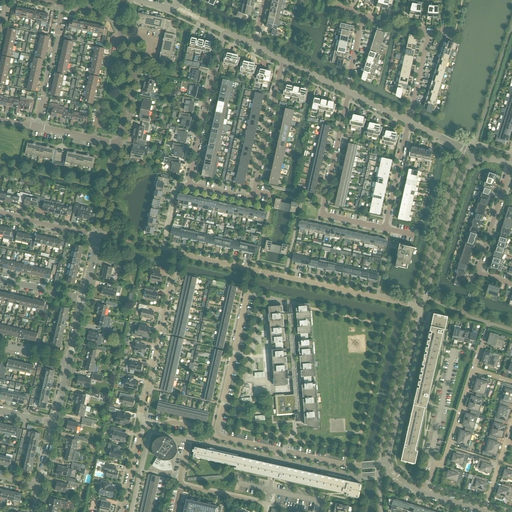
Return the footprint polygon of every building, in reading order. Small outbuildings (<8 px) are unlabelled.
[(383,0),(381,9),(382,9),(382,8),(387,9),(387,10),(388,3),(392,4),(392,0),(383,0)] [(414,16),(417,2),(417,1),(413,1),(413,0),(413,1),(409,0),(408,0),(407,7),(411,8),(409,15),(409,14),(414,15),(414,16)] [(272,6),(271,7),(272,7),(276,8),(283,10),(283,8),(284,5),(284,4),(281,3),(281,4),(273,2),(273,1),(272,5),(272,6)] [(421,10),(424,10),(425,3),(417,2),(414,16),(415,16),(420,16),(420,17),(421,10)] [(432,18),(433,18),(433,6),(429,6),(429,3),(425,3),(424,10),(428,11),(427,18),(427,17),(432,18)] [(242,8),(242,10),(250,12),(251,12),(251,11),(252,10),(252,8),(252,7),(251,6),(243,5),(240,4),(240,5),(243,6),(242,8)] [(433,6),(433,18),(433,19),(433,18),(438,18),(438,19),(438,11),(442,11),(442,5),(438,5),(438,6),(433,6)] [(15,16),(20,17),(22,8),(17,7),(16,9),(13,9),(10,22),(13,23),(15,16)] [(270,12),(270,13),(271,13),(282,15),(283,10),(276,8),(272,7),(271,7),(271,8),(271,10),(270,12)] [(251,12),(250,12),(242,10),(241,10),(241,12),(238,11),(236,17),(241,19),(244,14),(245,14),(250,16),(251,12)] [(43,13),(41,22),(47,23),(45,32),(48,32),(51,17),(48,16),(49,14),(43,13)] [(159,51),(159,52),(159,51),(165,53),(164,55),(159,54),(158,54),(160,54),(159,60),(170,62),(176,35),(177,28),(173,27),(171,25),(172,21),(165,19),(138,13),(136,24),(141,25),(141,27),(142,21),(145,22),(144,27),(143,27),(144,27),(144,26),(155,28),(154,30),(155,30),(155,29),(156,24),(158,25),(157,30),(158,29),(163,30),(163,29),(165,30),(166,30),(166,31),(165,33),(164,38),(162,38),(168,39),(167,41),(162,40),(161,40),(161,41),(163,41),(161,52),(159,51)] [(268,23),(268,24),(277,26),(279,26),(280,22),(281,21),(280,21),(278,20),(270,18),(269,18),(268,21),(268,23)] [(71,28),(77,29),(79,21),(73,20),(72,24),(69,23),(68,31),(71,32),(71,28)] [(341,23),(339,29),(350,31),(350,28),(353,29),(354,26),(341,23)] [(280,26),(279,26),(277,26),(268,24),(267,27),(272,29),(272,28),(273,29),(271,34),(276,36),(279,31),(277,30),(277,28),(280,29),(280,27),(280,26)] [(105,27),(100,25),(98,34),(103,35),(102,42),(105,43),(108,29),(105,28),(105,27)] [(374,33),(373,35),(383,39),(385,33),(381,32),(382,28),(377,27),(375,34),(374,33)] [(338,36),(337,40),(347,42),(348,40),(351,40),(351,37),(348,37),(335,34),(335,35),(338,36)] [(404,42),(404,43),(416,46),(417,43),(420,43),(420,41),(414,39),(414,36),(409,34),(407,42),(404,42)] [(373,35),(372,41),(373,41),(385,45),(385,44),(382,43),(383,39),(373,35)] [(187,52),(189,53),(191,49),(193,50),(193,51),(194,52),(195,53),(196,49),(198,41),(197,41),(197,39),(195,39),(195,37),(192,36),(189,47),(188,47),(187,52)] [(198,41),(196,49),(195,53),(200,54),(201,50),(203,51),(205,43),(204,42),(204,41),(202,41),(202,38),(199,38),(198,41)] [(206,39),(205,43),(203,51),(203,52),(208,53),(208,52),(210,52),(210,53),(213,44),(211,44),(211,43),(209,42),(209,40),(206,39)] [(442,42),(441,47),(453,51),(454,49),(451,48),(452,44),(450,44),(451,42),(448,41),(448,42),(448,43),(442,42)] [(407,45),(406,49),(415,51),(415,49),(419,49),(419,46),(416,46),(404,43),(404,44),(407,45)] [(335,47),(334,51),(345,54),(345,53),(345,51),(348,51),(349,48),(346,48),(333,45),(332,46),(335,47)] [(371,48),(370,51),(381,55),(382,54),(379,53),(380,49),(370,46),(369,48),(371,48)] [(440,50),(439,52),(451,56),(452,56),(453,52),(453,51),(441,47),(442,48),(441,51),(440,50)] [(402,53),(401,54),(414,57),(414,54),(417,54),(418,52),(415,51),(406,49),(404,49),(403,53),(402,53)] [(330,55),(330,56),(344,59),(344,56),(347,57),(348,54),(345,53),(345,54),(334,51),(332,51),(332,55),(330,55)] [(367,54),(367,56),(379,60),(380,56),(381,56),(381,55),(370,51),(369,54),(367,54)] [(225,64),(230,66),(233,52),(229,52),(229,54),(227,53),(226,55),(225,54),(224,54),(224,63),(225,63),(225,64)] [(233,52),(230,66),(235,67),(235,65),(237,66),(240,57),(240,58),(238,57),(238,56),(236,55),(236,53),(233,52)] [(440,55),(439,58),(450,62),(450,60),(451,56),(439,52),(438,54),(440,55)] [(404,56),(403,60),(412,62),(413,60),(416,60),(417,57),(414,57),(401,54),(401,56),(404,56)] [(336,66),(338,67),(337,67),(340,69),(340,68),(341,68),(343,62),(346,62),(346,60),(344,59),(330,56),(330,57),(331,58),(330,62),(337,64),(336,66)] [(368,58),(366,62),(378,65),(378,64),(377,64),(379,60),(367,56),(366,58),(368,58)] [(247,74),(249,61),(246,60),(246,62),(243,62),(243,63),(241,62),(240,71),(242,71),(241,74),(246,76),(247,74)] [(253,61),(249,61),(247,74),(251,75),(252,73),(253,74),(256,66),(256,65),(256,66),(254,65),(255,64),(252,64),(253,61)] [(364,64),(363,66),(375,70),(377,66),(378,66),(378,65),(366,62),(366,65),(364,64)] [(435,63),(434,69),(435,69),(447,72),(448,67),(445,66),(435,63)] [(402,67),(401,72),(410,74),(410,73),(411,71),(414,71),(414,68),(411,68),(399,65),(399,67),(402,67)] [(0,66),(0,72),(8,74),(9,69),(0,66)] [(191,79),(199,81),(201,74),(200,74),(198,74),(199,71),(199,68),(190,66),(188,72),(192,73),(191,79)] [(364,69),(363,72),(375,76),(375,74),(374,74),(375,70),(363,66),(363,68),(364,69)] [(258,83),(263,84),(266,69),(262,68),(262,70),(260,70),(259,71),(258,70),(257,70),(256,79),(257,79),(258,79),(258,83)] [(266,69),(263,84),(267,85),(268,81),(270,82),(273,74),(273,73),(273,74),(271,73),(271,72),(269,72),(269,69),(266,69)] [(362,75),(361,74),(360,77),(362,77),(361,78),(362,79),(365,81),(365,80),(366,80),(366,79),(372,80),(373,76),(375,77),(375,76),(363,72),(362,75)] [(433,77),(432,80),(443,83),(444,82),(443,82),(444,77),(442,77),(432,74),(431,76),(433,77)] [(145,79),(144,85),(153,87),(154,83),(158,84),(160,78),(152,76),(151,80),(145,79)] [(399,78),(398,83),(408,85),(408,82),(411,82),(412,80),(409,79),(397,76),(396,78),(399,78)] [(187,94),(196,96),(197,90),(197,89),(197,90),(195,89),(196,83),(182,80),(180,88),(188,90),(187,94)] [(222,84),(222,85),(231,87),(234,88),(235,82),(223,80),(222,84)] [(429,83),(428,85),(441,88),(442,84),(443,85),(443,83),(432,80),(431,83),(429,83)] [(394,88),(406,90),(407,87),(410,88),(411,85),(408,85),(398,83),(395,82),(394,86),(394,88)] [(285,97),(290,98),(292,88),(293,85),(289,84),(289,86),(286,86),(286,87),(284,86),(283,95),(285,95),(285,97)] [(153,87),(144,85),(142,91),(149,93),(148,96),(156,98),(157,94),(153,93),(154,91),(153,91),(153,87)] [(291,100),(296,101),(299,90),(300,86),(296,85),(296,88),(293,87),(293,88),(292,88),(290,98),(290,96),(292,97),(291,100)] [(429,87),(428,91),(440,94),(441,93),(440,93),(441,88),(428,85),(428,87),(429,87)] [(299,90),(296,101),(297,98),(299,98),(299,100),(304,101),(307,88),(303,87),(303,89),(300,89),(300,90),(299,90)] [(409,91),(406,90),(394,88),(394,89),(397,90),(396,95),(397,96),(396,96),(399,98),(399,97),(401,97),(401,95),(405,96),(406,93),(409,93),(409,91)] [(426,94),(425,96),(437,100),(439,96),(440,96),(440,94),(428,91),(427,94),(426,94)] [(319,111),(321,101),(320,101),(320,100),(317,99),(318,97),(315,96),(311,111),(312,112),(316,112),(317,109),(319,109),(319,111)] [(426,98),(425,102),(437,105),(437,104),(436,104),(437,100),(425,96),(424,98),(426,98)] [(185,104),(184,110),(192,112),(194,105),(193,105),(191,105),(192,102),(193,99),(183,97),(181,103),(185,104)] [(34,100),(26,98),(25,101),(23,110),(29,111),(29,109),(32,109),(34,102),(34,100)] [(325,114),(328,103),(327,102),(327,101),(324,101),(325,99),(322,98),(321,101),(319,111),(324,112),(324,111),(326,111),(325,114)] [(328,103),(325,114),(330,115),(331,112),(333,112),(333,113),(336,104),(335,104),(334,104),(334,103),(332,102),(332,100),(329,99),(328,103)] [(142,102),(141,109),(150,111),(151,104),(150,104),(151,101),(143,100),(143,102),(142,102)] [(437,105),(425,102),(424,105),(422,104),(422,107),(427,108),(426,110),(427,111),(430,113),(430,112),(431,112),(432,110),(434,111),(435,107),(436,107),(437,105)] [(51,115),(57,117),(59,105),(51,103),(49,113),(52,113),(51,115)] [(149,123),(150,118),(150,117),(149,117),(150,111),(141,109),(139,115),(140,115),(139,118),(140,118),(140,121),(149,123)] [(504,113),(503,116),(511,118),(511,112),(501,110),(501,111),(504,113)] [(85,113),(80,112),(78,121),(83,122),(84,120),(86,121),(88,114),(85,113)] [(180,125),(189,127),(190,120),(188,120),(189,117),(188,117),(189,114),(179,112),(178,118),(182,119),(180,125)] [(284,116),(283,119),(291,121),(293,116),(279,113),(279,114),(284,116)] [(350,128),(355,129),(359,114),(355,113),(355,116),(353,115),(352,116),(351,116),(350,116),(349,125),(350,125),(350,124),(351,125),(350,128)] [(359,114),(355,129),(356,129),(360,130),(360,128),(361,128),(361,127),(363,127),(363,128),(366,119),(365,119),(364,119),(364,118),(361,117),(362,115),(359,114)] [(367,136),(372,137),(375,122),(372,121),(371,124),(369,123),(369,124),(367,124),(366,133),(366,132),(368,133),(367,136)] [(500,123),(499,127),(510,130),(510,131),(511,131),(511,129),(511,128),(511,126),(511,124),(498,121),(498,122),(500,123)] [(214,122),(212,127),(213,128),(222,130),(225,130),(226,125),(223,124),(214,122)] [(375,122),(372,137),(377,138),(377,135),(379,135),(379,136),(382,127),(380,127),(380,126),(378,125),(379,123),(375,122)] [(134,129),(134,132),(143,134),(144,130),(148,131),(150,124),(142,123),(141,127),(134,125),(134,129)] [(281,126),(281,130),(289,132),(290,127),(277,124),(277,125),(281,126)] [(177,140),(185,142),(187,136),(187,135),(187,136),(185,135),(185,132),(186,129),(176,127),(175,134),(178,134),(177,140)] [(221,135),(224,135),(225,130),(222,130),(213,128),(212,127),(211,133),(221,135)] [(495,130),(495,132),(498,133),(498,132),(509,136),(510,133),(511,131),(510,131),(510,130),(499,127),(498,130),(495,130)] [(383,144),(388,145),(392,130),(388,129),(388,132),(385,131),(385,132),(383,132),(382,141),(382,140),(384,141),(383,144)] [(392,130),(388,145),(393,146),(394,143),(395,143),(396,144),(399,135),(398,135),(396,135),(397,134),(394,133),(395,131),(392,130)] [(143,134),(134,132),(132,138),(139,139),(138,143),(140,144),(140,145),(145,146),(147,135),(143,134)] [(498,133),(495,132),(494,133),(497,135),(495,141),(504,144),(506,141),(507,142),(508,140),(509,136),(498,132),(498,133)] [(211,133),(210,138),(211,138),(222,141),(224,135),(221,135),(211,133)] [(279,137),(278,141),(287,142),(288,137),(275,134),(274,136),(279,137)] [(209,143),(221,146),(222,141),(211,138),(210,138),(209,143)] [(67,152),(62,151),(59,151),(54,150),(55,149),(49,147),(50,145),(47,145),(46,147),(36,144),(36,143),(33,142),(33,144),(27,143),(25,154),(52,160),(51,164),(64,166),(65,162),(92,168),(95,157),(89,156),(90,154),(87,154),(86,155),(76,153),(76,151),(73,151),(73,153),(67,151),(67,152)] [(174,156),(182,158),(184,151),(183,151),(181,151),(182,148),(182,145),(173,143),(172,145),(171,149),(175,150),(174,156)] [(209,143),(208,149),(217,151),(220,151),(221,146),(209,143)] [(153,148),(148,147),(145,146),(140,145),(139,149),(133,148),(133,147),(132,147),(131,156),(142,159),(143,155),(147,156),(148,151),(152,152),(153,148)] [(277,147),(276,151),(284,153),(286,148),(272,145),(272,146),(277,147)] [(410,158),(415,159),(417,149),(417,150),(418,146),(414,145),(414,148),(412,147),(412,148),(410,148),(409,148),(409,156),(410,157),(410,158)] [(422,162),(422,161),(424,151),(425,148),(422,147),(421,149),(419,149),(419,150),(417,150),(417,149),(415,159),(416,158),(418,158),(417,161),(422,162)] [(424,151),(422,161),(423,159),(425,160),(424,161),(427,162),(427,165),(430,166),(431,161),(430,161),(432,149),(429,148),(428,151),(426,150),(426,151),(424,151)] [(206,154),(205,159),(206,159),(218,162),(219,157),(216,156),(207,154),(206,154)] [(274,158),(274,162),(282,164),(283,158),(270,155),(269,157),(274,158)] [(170,171),(178,173),(179,173),(180,166),(178,166),(178,163),(179,160),(164,157),(163,157),(162,160),(164,160),(163,163),(172,165),(170,171)] [(204,164),(216,167),(218,162),(206,159),(205,159),(204,164)] [(204,165),(203,170),(204,170),(215,172),(216,167),(204,164),(204,165)] [(272,168),(271,172),(280,174),(281,169),(267,166),(267,167),(272,168)] [(204,170),(203,170),(203,171),(202,175),(213,178),(214,174),(215,174),(215,172),(204,170)] [(486,177),(495,180),(496,178),(495,178),(496,176),(497,175),(488,172),(487,173),(487,174),(486,177)] [(154,185),(157,186),(163,187),(164,184),(165,184),(167,184),(168,179),(167,179),(168,176),(169,176),(168,176),(167,175),(166,175),(165,174),(164,174),(163,174),(162,174),(161,175),(162,175),(161,177),(159,177),(157,182),(155,181),(154,185)] [(279,179),(265,176),(265,178),(270,179),(269,183),(277,185),(279,179)] [(484,182),(494,185),(495,184),(494,183),(495,180),(486,177),(485,179),(486,179),(485,182),(484,182)] [(483,187),(492,190),(493,189),(492,188),(494,185),(484,182),(484,184),(483,187)] [(316,187),(307,185),(306,191),(315,193),(316,187)] [(152,194),(154,195),(161,196),(162,193),(163,193),(165,193),(166,188),(163,187),(157,186),(155,191),(153,190),(152,194)] [(480,187),(479,192),(490,195),(491,194),(490,193),(492,190),(483,187),(480,187)] [(5,202),(11,203),(13,195),(14,192),(7,191),(7,194),(6,193),(5,202)] [(18,202),(21,202),(23,193),(20,192),(20,194),(17,193),(17,196),(13,195),(11,203),(12,203),(12,204),(15,204),(18,205),(18,202)] [(477,197),(479,198),(489,201),(490,199),(489,199),(490,195),(479,192),(477,197)] [(24,204),(30,205),(32,195),(23,193),(21,202),(24,203),(24,204)] [(37,206),(39,207),(42,197),(32,195),(30,205),(37,207),(37,206)] [(150,204),(152,204),(159,205),(160,202),(161,202),(163,203),(164,197),(161,196),(154,195),(153,200),(151,199),(150,204)] [(42,197),(39,207),(43,207),(42,210),(48,212),(50,204),(51,201),(45,200),(45,198),(42,197)] [(478,203),(487,206),(488,204),(487,204),(489,201),(479,198),(479,200),(478,203),(478,202),(478,203)] [(48,212),(54,213),(56,205),(57,202),(51,201),(50,204),(48,212)] [(476,208),(486,211),(486,209),(485,209),(487,206),(478,203),(477,205),(478,205),(477,208),(476,208)] [(54,213),(60,215),(62,206),(63,207),(63,204),(61,204),(60,206),(56,205),(54,213)] [(62,206),(60,215),(67,216),(67,214),(70,215),(73,206),(67,204),(66,207),(63,207),(62,206)] [(80,205),(75,204),(73,212),(78,213),(77,217),(81,218),(81,217),(84,218),(85,219),(86,219),(87,219),(88,219),(91,209),(89,208),(88,208),(86,207),(85,208),(80,206),(80,205)] [(148,213),(150,213),(157,214),(158,211),(159,211),(161,212),(162,206),(159,205),(152,204),(151,209),(149,208),(148,213)] [(475,213),(484,216),(485,214),(484,214),(486,211),(476,208),(476,210),(475,213)] [(400,212),(399,214),(400,214),(412,217),(414,217),(414,216),(412,215),(409,215),(410,211),(400,209),(400,212)] [(258,221),(257,221),(257,223),(262,224),(264,218),(265,218),(265,214),(265,212),(262,212),(261,212),(261,211),(260,211),(258,221)] [(146,222),(148,222),(155,224),(156,220),(157,220),(159,221),(160,215),(157,214),(150,213),(149,218),(147,218),(146,222)] [(473,218),(482,221),(483,220),(482,219),(484,216),(475,213),(474,215),(473,218)] [(477,229),(478,226),(479,226),(480,226),(482,221),(473,218),(472,220),(473,220),(472,223),(471,223),(471,224),(472,224),(471,227),(470,226),(470,227),(477,229)] [(155,224),(148,222),(147,227),(145,227),(144,231),(146,231),(146,232),(153,233),(154,229),(155,229),(157,230),(158,224),(155,224)] [(9,241),(12,242),(14,232),(11,232),(12,229),(6,227),(4,235),(3,237),(10,239),(9,241)] [(179,239),(180,236),(179,236),(181,229),(171,227),(170,232),(171,232),(171,234),(174,235),(173,237),(175,238),(175,237),(179,238),(178,239),(179,239)] [(469,232),(478,235),(479,233),(478,233),(480,230),(480,229),(477,229),(470,227),(471,227),(469,232)] [(501,233),(500,236),(506,238),(507,235),(509,236),(511,230),(510,230),(502,227),(500,233),(501,233)] [(187,241),(188,238),(189,231),(181,229),(179,236),(180,236),(182,237),(182,239),(183,240),(183,239),(187,240),(187,241)] [(196,242),(197,240),(196,240),(198,233),(189,231),(188,238),(191,238),(190,241),(192,242),(192,241),(196,242),(195,242),(196,242)] [(16,240),(22,242),(24,234),(17,232),(17,233),(14,232),(12,242),(15,243),(16,240)] [(467,237),(476,240),(477,238),(476,238),(478,235),(469,232),(468,234),(468,237),(467,237)] [(204,244),(205,241),(206,235),(198,233),(196,240),(197,240),(199,240),(199,243),(200,243),(204,244)] [(27,246),(31,246),(33,237),(30,236),(30,235),(24,234),(22,242),(28,243),(27,246)] [(37,243),(41,244),(43,236),(36,235),(36,237),(33,237),(31,246),(34,247),(34,246),(37,246),(37,243)] [(213,245),(214,243),(213,243),(215,236),(206,235),(205,241),(208,242),(207,245),(209,245),(213,246),(212,246),(213,246),(213,245)] [(498,238),(497,241),(506,244),(509,239),(506,238),(500,236),(499,235),(499,236),(500,236),(499,238),(498,238)] [(213,243),(214,243),(213,245),(216,246),(216,247),(217,247),(221,247),(221,248),(222,247),(222,245),(223,238),(215,236),(213,243)] [(465,242),(475,245),(476,244),(475,243),(476,240),(467,237),(466,239),(467,239),(466,242),(465,242)] [(222,245),(222,247),(225,248),(224,249),(226,249),(229,249),(229,250),(230,250),(230,247),(232,240),(223,238),(222,245)] [(379,247),(378,250),(384,251),(385,245),(386,245),(387,241),(386,241),(386,239),(385,239),(381,238),(379,247)] [(55,239),(53,247),(59,248),(58,252),(62,253),(64,242),(61,241),(61,240),(55,239)] [(238,252),(239,249),(240,242),(232,240),(230,247),(233,248),(233,251),(234,251),(234,250),(238,251),(238,252)] [(270,251),(270,250),(271,245),(272,241),(266,240),(264,240),(263,243),(265,243),(264,250),(270,251)] [(246,254),(247,254),(249,244),(240,242),(239,249),(242,250),(241,253),(243,253),(243,252),(247,253),(246,254)] [(464,247),(473,250),(474,249),(473,248),(475,245),(465,242),(465,244),(464,247)] [(398,265),(397,266),(407,268),(408,263),(408,262),(409,260),(410,258),(411,259),(413,253),(413,252),(415,248),(416,248),(413,247),(402,245),(400,243),(399,243),(399,245),(398,250),(397,255),(396,260),(396,262),(395,264),(396,264),(398,265)] [(249,244),(247,254),(247,253),(251,254),(251,255),(252,255),(253,252),(256,253),(256,251),(257,251),(258,246),(249,244)] [(282,247),(280,253),(286,254),(287,248),(290,249),(290,245),(288,245),(282,244),(282,247)] [(75,245),(74,251),(82,253),(83,246),(75,245)] [(495,248),(494,251),(501,253),(504,254),(506,255),(508,250),(506,249),(505,249),(496,246),(496,247),(496,248),(495,248)] [(464,253),(471,256),(472,254),(471,253),(473,250),(464,247),(463,249),(464,250),(463,252),(462,252),(462,253),(464,253)] [(70,257),(72,257),(80,259),(82,253),(74,251),(72,251),(70,257)] [(464,259),(470,261),(471,259),(470,258),(471,256),(464,253),(462,253),(462,255),(461,257),(461,258),(464,259)] [(300,266),(302,256),(293,254),(292,259),(292,261),(295,262),(295,264),(296,265),(296,264),(300,265),(300,266)] [(306,264),(309,265),(311,258),(302,256),(300,266),(300,265),(304,266),(305,267),(306,264)] [(3,268),(9,269),(11,261),(12,262),(13,258),(11,257),(10,261),(6,260),(5,260),(3,268)] [(314,267),(317,268),(317,266),(318,267),(319,260),(311,258),(309,265),(308,267),(309,268),(309,267),(313,268),(312,268),(314,269),(314,267)] [(464,264),(468,266),(469,264),(468,264),(470,261),(464,259),(461,258),(460,260),(459,263),(464,264)] [(9,269),(15,271),(17,263),(18,263),(18,259),(17,259),(16,262),(12,262),(11,261),(9,269)] [(15,271),(21,272),(23,264),(24,264),(24,260),(22,260),(22,264),(18,263),(17,263),(15,271)] [(323,268),(326,268),(328,262),(319,260),(318,267),(317,266),(317,268),(317,269),(321,270),(322,271),(323,268)] [(21,272),(27,273),(29,266),(30,266),(30,262),(28,261),(27,265),(24,264),(23,264),(21,272)] [(331,271),(334,272),(334,270),(335,270),(336,263),(328,262),(326,268),(325,271),(326,271),(330,272),(329,272),(331,272),(331,271)] [(500,264),(491,262),(492,262),(491,264),(490,263),(489,267),(501,271),(504,265),(500,264)] [(27,273),(33,275),(35,267),(36,263),(34,263),(33,267),(30,266),(29,266),(27,273)] [(340,271),(343,272),(345,265),(336,263),(335,270),(334,270),(334,272),(334,273),(338,273),(338,274),(339,274),(340,271)] [(464,270),(467,271),(468,269),(467,269),(468,266),(464,264),(459,263),(458,265),(459,265),(458,268),(457,268),(464,270)] [(33,275),(38,276),(40,268),(41,268),(42,265),(40,264),(39,268),(35,267),(33,275)] [(46,270),(44,277),(50,279),(51,274),(54,275),(57,265),(54,264),(52,271),(47,270),(46,270)] [(38,276),(44,277),(46,270),(47,270),(48,266),(46,265),(45,269),(41,268),(40,268),(38,276)] [(348,273),(351,274),(352,274),(353,267),(345,265),(343,272),(342,275),(343,275),(343,274),(347,275),(346,276),(348,276),(348,273)] [(109,279),(110,279),(110,278),(111,278),(112,278),(112,276),(112,275),(111,275),(112,267),(105,266),(102,278),(109,279)] [(365,277),(368,278),(369,278),(370,271),(367,270),(368,267),(362,266),(362,269),(360,276),(359,279),(360,279),(360,278),(364,279),(363,280),(365,280),(365,277)] [(357,275),(360,276),(362,269),(353,267),(352,274),(351,274),(351,277),(351,276),(355,277),(355,278),(356,278),(357,275)] [(464,276),(465,276),(466,275),(465,274),(467,271),(464,270),(457,268),(457,270),(456,273),(457,274),(457,273),(464,276)] [(66,275),(68,275),(76,277),(78,271),(70,269),(67,269),(66,275)] [(154,282),(155,281),(160,283),(162,275),(159,274),(160,271),(151,269),(149,275),(151,276),(150,280),(151,281),(152,281),(152,282),(153,282),(154,282)] [(369,278),(368,278),(368,281),(368,280),(372,281),(372,282),(373,282),(374,279),(377,280),(378,278),(379,278),(380,273),(370,271),(369,278)] [(457,273),(457,274),(454,283),(457,286),(458,286),(459,286),(460,283),(462,277),(464,278),(465,276),(464,276),(457,273)] [(76,277),(68,275),(67,282),(75,284),(76,277)] [(186,275),(185,281),(196,284),(197,278),(186,275)] [(185,281),(183,287),(194,290),(196,284),(185,281)] [(105,295),(112,296),(113,291),(120,293),(122,287),(108,283),(107,286),(104,286),(103,287),(103,289),(102,291),(101,294),(105,295)] [(488,287),(486,294),(485,297),(492,299),(492,298),(496,299),(496,298),(499,288),(489,285),(488,287)] [(156,300),(158,293),(153,292),(153,288),(146,287),(145,290),(147,291),(145,298),(152,299),(151,300),(155,301),(155,300),(156,300)] [(183,287),(182,293),(193,296),(194,290),(183,287)] [(3,301),(7,302),(8,302),(10,294),(4,293),(2,301),(1,300),(0,304),(2,305),(3,301)] [(182,293),(181,299),(192,301),(193,296),(182,293)] [(9,302),(13,303),(15,295),(10,294),(8,302),(7,302),(6,306),(8,306),(9,302)] [(15,304),(19,304),(19,305),(21,297),(15,295),(13,303),(12,307),(14,307),(15,304)] [(21,305),(24,306),(25,306),(27,298),(21,297),(19,305),(19,304),(18,308),(20,309),(21,305)] [(27,306),(30,307),(31,307),(33,299),(27,298),(25,306),(24,306),(24,310),(26,310),(27,306)] [(32,308),(36,308),(37,309),(39,301),(33,299),(31,307),(30,307),(30,311),(32,311),(32,308)] [(181,299),(179,305),(190,307),(192,301),(181,299)] [(37,309),(36,308),(36,312),(39,313),(40,309),(43,310),(42,314),(45,315),(47,305),(45,304),(45,302),(39,301),(37,309)] [(270,331),(271,331),(273,354),(272,354),(272,359),(273,359),(274,369),(273,369),(273,374),(275,374),(276,386),(288,385),(288,378),(286,379),(285,370),(287,369),(287,371),(301,369),(301,368),(303,368),(303,370),(301,370),(301,377),(304,376),(304,384),(302,385),(302,394),(284,395),(276,396),(278,414),(285,414),(295,413),(295,417),(300,417),(299,413),(304,413),(305,422),(305,425),(307,424),(307,426),(319,429),(316,382),(315,382),(314,371),(315,371),(313,339),(311,339),(310,328),(312,328),(310,308),(310,307),(310,305),(310,303),(308,303),(304,303),(304,304),(296,304),(296,305),(296,311),(292,312),(292,308),(287,308),(287,312),(283,312),(282,305),(268,306),(269,321),(271,321),(271,326),(270,326),(270,331)] [(96,314),(99,315),(104,316),(107,306),(104,305),(104,306),(103,305),(99,304),(96,314)] [(141,316),(152,319),(154,311),(144,309),(145,305),(139,304),(138,310),(142,311),(141,316)] [(179,305),(178,311),(189,313),(190,307),(179,305)] [(60,307),(59,313),(67,315),(69,309),(69,308),(60,306),(60,307)] [(178,311),(177,317),(188,319),(189,313),(178,311)] [(58,319),(57,319),(66,321),(66,320),(67,315),(59,313),(58,319)] [(429,331),(430,331),(414,400),(401,460),(415,463),(418,450),(413,449),(413,448),(415,448),(416,446),(426,404),(426,403),(426,401),(427,398),(426,398),(427,397),(427,394),(428,394),(437,354),(438,354),(443,333),(441,333),(441,330),(439,330),(440,328),(445,329),(448,316),(433,313),(430,327),(430,330),(429,330),(429,331)] [(104,316),(99,315),(97,321),(96,325),(98,326),(99,325),(105,327),(107,317),(104,316)] [(177,317),(176,322),(186,325),(188,319),(177,317)] [(57,320),(56,325),(65,327),(66,322),(66,321),(57,319),(57,320)] [(0,333),(6,334),(8,326),(9,327),(10,323),(8,322),(7,326),(3,325),(2,325),(0,333)] [(176,322),(174,329),(185,331),(186,325),(176,322)] [(6,334),(12,336),(14,328),(15,328),(16,324),(14,324),(13,327),(9,327),(8,326),(6,334)] [(141,336),(148,338),(149,330),(148,329),(149,326),(140,324),(139,327),(136,327),(134,335),(139,336),(140,337),(141,336)] [(12,336),(18,337),(20,329),(21,329),(21,325),(20,325),(19,329),(15,328),(14,328),(12,336)] [(55,331),(63,333),(65,327),(56,325),(55,331)] [(18,337),(24,338),(26,330),(27,331),(27,327),(26,326),(25,330),(21,329),(20,329),(18,337)] [(457,340),(460,330),(460,327),(455,326),(452,339),(457,340)] [(32,332),(30,340),(36,341),(37,336),(40,337),(42,327),(39,327),(38,333),(33,332),(32,332)] [(24,338),(30,340),(32,332),(33,332),(33,328),(31,328),(30,331),(27,331),(26,330),(24,338)] [(185,331),(174,329),(173,335),(184,337),(185,331)] [(472,329),(471,332),(469,343),(474,344),(477,331),(477,330),(475,330),(473,330),(472,329)] [(55,332),(53,338),(62,340),(63,334),(63,333),(55,331),(54,332),(55,332)] [(89,331),(89,333),(88,336),(87,340),(91,341),(91,340),(97,342),(98,337),(102,337),(103,334),(112,337),(113,333),(103,331),(103,334),(102,334),(99,334),(89,331)] [(501,336),(491,333),(490,333),(487,343),(490,344),(501,348),(503,341),(504,341),(505,336),(501,335),(501,336)] [(173,337),(171,343),(182,345),(183,339),(173,337)] [(62,340),(53,338),(52,343),(52,344),(60,346),(60,345),(62,340)] [(134,351),(144,353),(146,345),(141,344),(141,341),(135,340),(134,343),(136,344),(134,351)] [(171,343),(170,348),(181,351),(182,345),(171,343)] [(86,359),(88,360),(89,360),(94,361),(96,351),(97,349),(105,351),(105,352),(106,348),(92,345),(91,348),(94,349),(94,350),(88,349),(86,359)] [(170,348),(168,355),(179,357),(181,351),(170,348)] [(481,362),(484,363),(495,366),(497,360),(498,360),(500,355),(493,353),(493,354),(485,352),(481,362)] [(141,369),(142,366),(141,365),(142,363),(135,362),(136,359),(130,357),(128,363),(131,363),(129,369),(140,371),(141,369)] [(12,369),(13,369),(15,361),(14,361),(11,360),(8,359),(7,363),(7,366),(6,368),(10,369),(12,369)] [(89,360),(88,360),(87,366),(86,366),(85,370),(88,371),(88,370),(94,372),(97,361),(94,361),(89,360)] [(167,360),(166,366),(177,369),(178,363),(167,360)] [(18,371),(19,371),(21,362),(20,362),(17,361),(15,361),(13,369),(16,370),(18,371)] [(25,372),(27,364),(26,363),(26,364),(23,363),(21,362),(19,371),(22,372),(25,372)] [(27,364),(25,372),(28,373),(31,374),(32,374),(31,376),(34,376),(36,370),(33,370),(34,365),(33,365),(30,364),(27,364)] [(46,369),(45,375),(53,377),(54,371),(55,371),(51,370),(52,367),(46,366),(45,369),(46,369)] [(209,370),(207,376),(216,378),(218,372),(209,370)] [(165,372),(163,378),(174,380),(175,374),(165,372)] [(43,381),(52,383),(53,383),(54,380),(53,380),(53,379),(53,377),(45,375),(43,381)] [(125,386),(136,389),(138,382),(133,381),(134,377),(128,375),(127,379),(126,383),(125,383),(125,386)] [(80,385),(86,386),(86,387),(90,388),(91,382),(90,382),(91,379),(79,376),(78,381),(77,381),(76,384),(80,385)] [(207,376),(206,382),(215,384),(216,378),(207,376)] [(163,378),(162,384),(173,386),(174,380),(163,378)] [(474,384),(474,385),(485,388),(487,383),(490,384),(491,380),(483,378),(482,381),(477,379),(476,382),(475,382),(474,385),(474,384)] [(43,382),(42,388),(50,390),(51,384),(52,384),(52,383),(43,381),(43,382)] [(173,386),(162,384),(161,390),(171,392),(173,386)] [(501,393),(502,394),(511,396),(511,390),(511,387),(502,384),(501,387),(503,388),(501,393)] [(477,395),(484,397),(485,398),(486,395),(485,394),(487,389),(485,388),(474,385),(473,388),(474,388),(473,391),(478,393),(477,395)] [(40,393),(40,394),(49,396),(49,395),(50,390),(42,388),(40,393)] [(9,401),(12,401),(14,393),(11,392),(8,391),(6,400),(9,401)] [(16,402),(18,403),(20,394),(17,393),(17,394),(14,393),(12,401),(13,402),(13,401),(16,402)] [(20,394),(18,403),(19,403),(22,404),(24,404),(25,400),(28,401),(30,394),(24,393),(24,395),(23,395),(21,394),(20,394)] [(75,404),(78,404),(78,405),(86,406),(83,405),(86,395),(83,395),(82,395),(82,394),(78,393),(75,404)] [(122,404),(132,406),(134,399),(127,397),(128,394),(120,393),(119,399),(123,400),(122,404)] [(40,394),(39,400),(47,402),(48,396),(49,396),(40,394)] [(502,394),(500,402),(506,404),(507,402),(511,403),(511,402),(511,396),(502,394)] [(468,402),(481,406),(484,397),(477,395),(476,398),(472,396),(471,399),(470,399),(469,402),(468,402)] [(47,402),(39,400),(37,406),(46,408),(47,402)] [(473,410),(472,412),(480,415),(481,412),(479,412),(481,406),(468,402),(469,402),(468,405),(469,406),(468,408),(473,410)] [(500,402),(497,411),(510,415),(509,415),(510,412),(509,411),(510,409),(505,407),(506,404),(500,402)] [(78,405),(78,404),(77,411),(76,411),(75,415),(78,416),(78,415),(84,416),(86,406),(78,405)] [(497,411),(494,419),(501,422),(502,419),(506,420),(507,418),(508,418),(509,415),(510,415),(497,411)] [(130,418),(130,415),(118,412),(116,412),(115,416),(117,416),(116,422),(128,425),(129,422),(130,422),(130,421),(130,420),(131,420),(130,419),(130,418)] [(463,419),(474,423),(476,417),(478,418),(478,415),(480,415),(472,412),(471,415),(466,414),(465,416),(464,419),(463,419)] [(467,427),(466,430),(473,432),(474,429),(473,428),(474,423),(463,419),(462,422),(463,423),(462,425),(467,427)] [(495,423),(493,428),(504,432),(505,429),(504,428),(505,426),(500,424),(501,422),(494,419),(493,422),(495,423)] [(68,421),(68,424),(67,426),(66,429),(70,430),(76,431),(77,427),(81,427),(82,424),(91,426),(92,423),(82,421),(82,424),(81,423),(81,424),(78,423),(68,421)] [(10,435),(11,435),(13,426),(12,426),(9,425),(6,425),(4,433),(7,434),(10,435)] [(13,426),(11,435),(14,435),(16,436),(17,436),(17,438),(20,439),(21,433),(18,432),(19,428),(18,427),(15,427),(13,426)] [(112,439),(124,442),(126,434),(119,432),(120,428),(111,427),(111,430),(114,431),(112,439)] [(490,434),(489,437),(495,439),(496,436),(501,438),(502,435),(503,435),(504,432),(493,428),(491,434),(490,434)] [(458,436),(457,436),(464,438),(470,440),(473,432),(466,430),(466,432),(461,431),(460,433),(459,433),(458,436)] [(31,432),(30,438),(38,440),(40,434),(40,433),(31,431),(31,432)] [(68,449),(68,450),(73,451),(73,450),(75,443),(77,443),(78,439),(84,441),(85,441),(85,438),(77,436),(76,436),(77,436),(76,439),(76,440),(74,440),(73,440),(67,438),(65,449),(68,449)] [(464,438),(457,436),(458,437),(457,440),(458,440),(457,443),(462,444),(461,447),(464,448),(468,449),(470,440),(464,438)] [(488,440),(486,445),(499,449),(498,449),(499,446),(499,443),(495,441),(495,439),(489,437),(487,436),(487,439),(488,440)] [(152,466),(153,466),(154,466),(155,467),(156,468),(157,468),(159,469),(160,469),(161,470),(162,470),(164,470),(165,470),(167,470),(168,470),(169,470),(171,470),(172,470),(170,459),(170,458),(171,458),(172,457),(173,457),(173,456),(174,456),(175,455),(175,454),(176,453),(176,452),(177,451),(177,450),(177,449),(177,448),(177,447),(177,446),(176,445),(176,444),(176,443),(175,443),(175,442),(174,441),(173,440),(173,439),(172,440),(169,438),(168,438),(167,437),(166,437),(165,437),(164,437),(163,437),(162,437),(161,437),(160,437),(159,438),(158,438),(157,439),(156,440),(155,440),(155,441),(154,442),(153,443),(153,444),(153,445),(153,446),(152,447),(152,448),(152,449),(153,450),(153,451),(153,452),(154,452),(154,453),(155,454),(155,455),(156,456),(157,457),(152,466)] [(29,443),(28,444),(37,446),(37,445),(38,440),(30,438),(29,443)] [(118,449),(119,446),(109,443),(108,448),(111,449),(109,457),(121,459),(122,451),(119,450),(118,449)] [(28,444),(27,450),(35,452),(37,446),(28,444)] [(499,449),(486,445),(484,451),(483,450),(482,454),(490,456),(491,453),(496,455),(497,452),(498,449),(499,449)] [(236,468),(268,475),(273,476),(277,477),(277,476),(279,477),(281,477),(281,478),(342,491),(345,491),(345,489),(347,490),(346,495),(357,497),(361,483),(276,464),(195,447),(194,449),(193,449),(192,451),(194,452),(193,456),(194,456),(194,455),(202,456),(201,458),(236,466),(236,468)] [(26,456),(34,458),(35,452),(27,450),(26,456)] [(73,451),(68,450),(68,451),(69,451),(68,452),(67,451),(66,456),(66,455),(65,460),(67,460),(68,460),(74,461),(76,451),(73,450),(73,451)] [(458,463),(459,465),(461,466),(463,468),(464,468),(465,463),(466,463),(469,455),(457,451),(456,454),(454,453),(451,461),(458,463)] [(5,457),(3,465),(4,465),(7,466),(8,466),(9,467),(10,467),(11,462),(14,463),(15,457),(16,454),(13,453),(13,455),(6,454),(6,457),(5,457)] [(25,457),(24,462),(33,464),(34,459),(34,458),(26,456),(25,457)] [(479,458),(476,466),(480,468),(480,470),(490,473),(492,466),(490,465),(491,462),(479,458)] [(33,464),(24,462),(23,468),(23,469),(22,472),(27,473),(27,470),(31,471),(31,470),(33,464)] [(107,473),(106,477),(116,479),(117,475),(118,471),(115,470),(116,467),(114,466),(106,465),(105,471),(107,471),(107,473)] [(58,466),(58,467),(57,469),(57,471),(56,471),(56,474),(59,475),(60,474),(66,476),(68,476),(70,472),(69,471),(70,469),(70,468),(68,468),(58,466)] [(507,470),(505,469),(502,477),(504,477),(511,479),(511,468),(508,467),(507,470)] [(454,482),(456,483),(458,485),(460,480),(461,480),(463,472),(451,468),(450,471),(448,471),(446,478),(448,478),(453,480),(454,482)] [(149,474),(147,480),(158,483),(159,476),(149,474)] [(478,488),(483,489),(485,490),(487,483),(485,482),(486,479),(474,475),(471,484),(472,484),(470,489),(471,489),(473,489),(476,489),(478,488)] [(147,480),(146,486),(157,488),(158,483),(147,480)] [(65,492),(68,493),(70,485),(78,487),(79,484),(76,483),(70,482),(69,481),(69,482),(68,484),(57,482),(56,487),(55,487),(55,490),(59,491),(65,492)] [(112,496),(114,487),(109,486),(110,483),(102,481),(99,493),(107,495),(107,496),(111,497),(111,496),(112,496)] [(509,501),(511,496),(511,495),(511,487),(502,484),(501,487),(499,487),(497,494),(504,496),(505,498),(507,500),(509,501)] [(146,486),(145,492),(156,494),(157,488),(146,486)] [(1,498),(7,500),(9,491),(3,489),(1,498)] [(7,500),(13,501),(15,492),(9,491),(7,500)] [(15,492),(13,501),(20,502),(22,494),(15,492)] [(145,492),(143,498),(154,500),(156,494),(145,492)] [(101,500),(99,510),(101,510),(100,511),(104,511),(105,511),(107,511),(108,511),(109,510),(110,506),(111,504),(107,503),(108,502),(106,501),(106,498),(100,497),(99,500),(101,500)] [(50,498),(49,502),(47,511),(56,511),(57,511),(58,507),(60,507),(61,508),(65,508),(64,510),(69,511),(69,510),(70,510),(72,511),(74,504),(64,502),(63,502),(63,501),(60,501),(59,501),(58,500),(57,500),(50,498)] [(143,498),(142,504),(153,506),(154,500),(143,498)] [(394,511),(395,511),(396,510),(399,500),(396,499),(396,501),(388,498),(389,504),(390,505),(389,507),(391,508),(390,508),(391,508),(391,511),(394,511)] [(187,500),(184,511),(220,511),(221,509),(218,508),(218,507),(187,500)] [(396,510),(402,511),(404,503),(402,502),(402,501),(399,500),(396,510)] [(336,503),(334,508),(345,511),(348,511),(349,506),(336,503)] [(402,511),(407,511),(410,504),(407,503),(407,504),(404,503),(402,511)]
